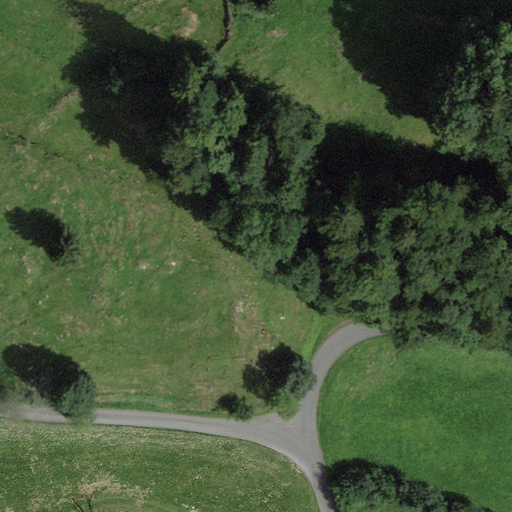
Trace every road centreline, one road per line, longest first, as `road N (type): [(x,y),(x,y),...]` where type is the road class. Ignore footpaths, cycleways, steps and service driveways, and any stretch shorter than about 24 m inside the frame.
road 1 (unclassified): [(0,408),(301,437)]
road 2 (tertiary): [(511,341),(428,327),(356,332),(318,368),(301,437)]
